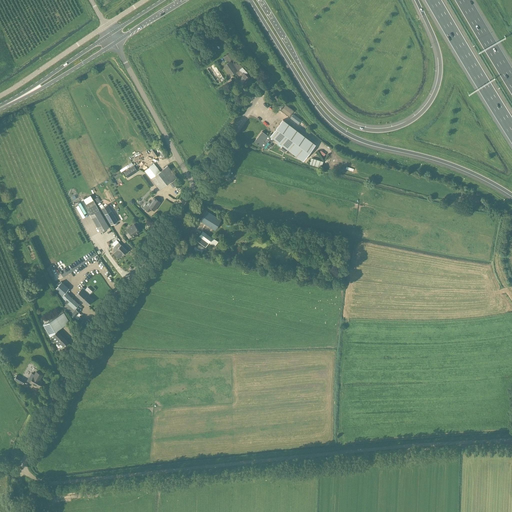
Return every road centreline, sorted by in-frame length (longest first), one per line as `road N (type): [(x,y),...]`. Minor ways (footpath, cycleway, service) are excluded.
road 1 (unclassified): [(511,440),(57,483),(22,471)]
road 2 (motorway): [(415,0),(435,42),(439,80),(426,108),(385,130),(349,124),(321,100),(259,0)]
road 3 (motorway): [(250,0),(312,100),(341,131),(442,161),(511,195)]
road 4 (unclassified): [(22,471),(74,364),(193,185)]
road 5 (unclassified): [(193,185),(115,43)]
road 6 (motorway): [(433,0),(511,132)]
road 7 (primary): [(0,108),(115,43)]
road 8 (primary): [(109,34),(0,106)]
road 9 (unclassified): [(193,185),(267,81)]
road 10 (unclassified): [(105,25),(0,96)]
